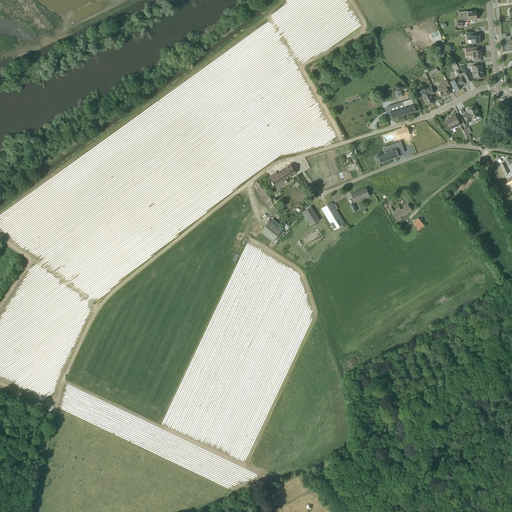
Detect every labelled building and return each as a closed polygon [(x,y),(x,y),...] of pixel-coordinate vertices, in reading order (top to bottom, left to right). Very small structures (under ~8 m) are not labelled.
[(472,11),(463,12),(462,12),(463,15),(459,15),(459,20),(464,19),(468,19),(468,20),(473,20),(473,19),(477,19),(476,12),(472,12),(472,11)] [(440,39),(437,32),(431,34),(435,42),(440,39)] [(480,43),(479,35),(473,35),(472,32),(466,32),(467,40),(471,39),(471,43),(480,43)] [(473,62),(475,62),(481,61),(481,58),(482,58),(481,50),(478,50),(477,47),(466,48),(466,56),(473,55),(473,62)] [(473,72),(473,78),(484,77),(483,70),(482,71),(481,65),(470,66),(471,72),(473,72)] [(466,83),(462,76),(459,70),(455,72),(457,76),(457,78),(450,82),(453,88),(454,87),(456,91),(462,88),(461,86),(466,83)] [(467,83),(472,81),(467,71),(462,73),(467,83)] [(443,98),(449,94),(448,90),(451,89),(447,80),(440,84),(442,88),(439,90),(443,98)] [(432,95),(434,93),(431,87),(425,90),(426,92),(421,95),(425,102),(426,102),(427,105),(434,102),(433,99),(433,98),(432,95)] [(403,104),(389,108),(392,119),(406,115),(407,115),(406,115),(409,114),(416,112),(413,101),(412,98),(402,101),(403,104)] [(472,120),(479,116),(474,105),(466,109),(468,112),(463,115),(467,123),(472,120)] [(452,117),(446,121),(450,130),(451,129),(451,130),(457,127),(456,126),(460,125),(455,115),(451,117),(452,117)] [(407,128),(400,130),(402,137),(409,134),(407,128)] [(384,153),(377,155),(380,164),(399,157),(398,154),(396,148),(384,153)] [(276,173),(269,177),(275,187),(286,180),(296,173),(290,164),(277,174),(276,173)] [(370,196),(366,188),(351,194),(355,203),(370,196)] [(332,202),(321,208),(334,230),(345,224),(332,202)] [(349,205),(353,212),(354,215),(358,213),(354,203),(349,205)] [(397,222),(412,210),(408,204),(401,210),(399,208),(391,214),(397,222)] [(311,207),(302,213),(310,226),(320,220),(311,207)] [(418,218),(409,225),(411,228),(415,233),(424,226),(418,218)] [(273,242),(282,231),(270,221),(260,232),(273,242)] [(305,251),(326,239),(319,228),(303,238),(304,240),(299,243),(305,251)]
